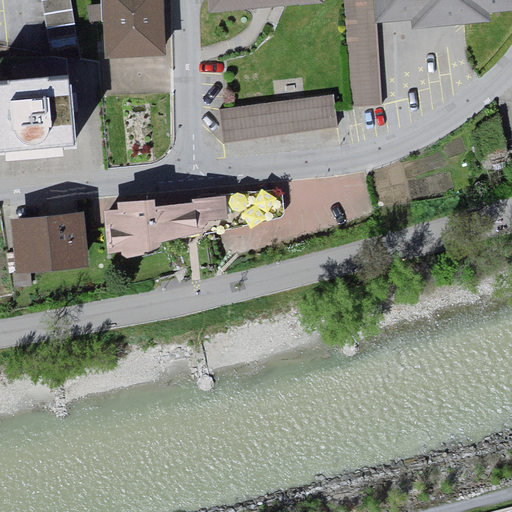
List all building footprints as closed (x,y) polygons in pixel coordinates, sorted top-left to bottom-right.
[(70,0),(40,0),(48,41),(77,37),(70,0)] [(105,0),(108,58),(167,55),(164,0),(105,0)] [(210,0),(211,10),(323,2),(322,0),(210,0)] [(511,0),(378,0),(380,22),(414,19),(414,26),(491,19),(490,11),(511,8),(511,0)] [(78,66),(0,70),(0,147),(82,143),(78,66)] [(222,111),(226,145),(339,132),(335,99),(222,111)] [(229,195),(107,202),(108,250),(151,247),(229,219),(229,195)] [(14,221),(18,275),(88,270),(85,216),(14,221)]
